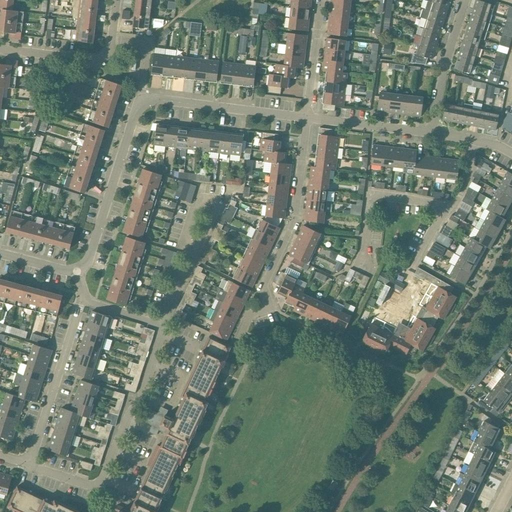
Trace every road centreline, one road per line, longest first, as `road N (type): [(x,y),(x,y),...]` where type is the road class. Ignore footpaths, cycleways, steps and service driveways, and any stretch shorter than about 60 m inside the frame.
road 1 (residential): [(230,344),(245,328),(296,212),(306,117)]
road 2 (residential): [(30,463),(88,484),(102,478),(164,327)]
road 3 (residential): [(76,270),(87,260),(139,97)]
road 4 (residential): [(30,463),(83,301)]
road 5 (residential): [(306,117),(139,97)]
road 6 (residential): [(361,267),(371,195),(448,206)]
road 7 (residential): [(432,132),(443,63),(465,0)]
road 8 (residential): [(432,132),(306,117)]
road 9 (residential): [(112,39),(92,59),(0,49)]
road 10 (residential): [(192,257),(214,202),(198,200),(184,242)]
